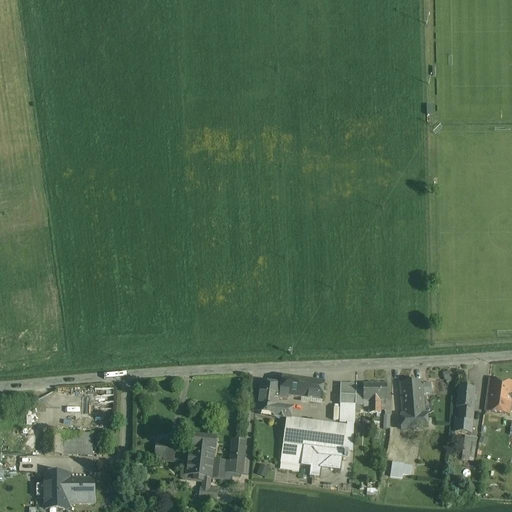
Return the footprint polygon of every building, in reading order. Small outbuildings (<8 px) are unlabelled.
[(281,385),(260,382),(256,412),(288,416),(289,406),(278,405),(279,399),(288,400),(288,396),(322,401),(325,382),(282,376),(281,385)] [(511,382),(490,380),(486,412),(510,415),(511,411),(511,402),(511,401),(511,382)] [(423,381),(400,384),(403,416),(403,417),(426,415),(424,394),(423,384),(423,381)] [(431,383),(423,384),(424,394),(432,394),(431,383)] [(357,384),(341,384),(340,423),(354,425),(355,413),(355,405),(356,405),(357,390),(357,384)] [(387,386),(364,385),(364,390),(364,399),(364,401),(370,401),(381,402),(386,402),(387,402),(387,386)] [(475,389),(459,387),(457,408),(460,408),(459,422),(456,421),(455,432),(471,434),(474,398),(474,397),(475,389)] [(357,390),(356,405),(361,405),(364,405),(364,401),(364,399),(364,390),(357,390)] [(381,402),(370,401),(370,414),(381,414),(381,412),(381,402)] [(426,415),(403,417),(403,416),(401,417),(402,430),(428,428),(427,415),(426,415)] [(327,424),(287,418),(283,443),(303,446),(323,449),(324,449),(327,424)] [(347,427),(327,424),(324,449),(344,451),(347,427)] [(63,435),(46,436),(46,458),(63,458),(63,435)] [(93,435),(63,435),(63,458),(94,457),(93,435)] [(217,439),(190,436),(188,448),(189,448),(215,451),(216,451),(217,439)] [(477,439),(468,437),(467,443),(464,442),(462,459),(474,461),(477,439)] [(215,451),(189,448),(187,466),(186,475),(186,476),(204,478),(209,478),(211,479),(224,480),(225,473),(242,475),(245,442),(233,441),(231,463),(214,461),(215,451)] [(303,446),(283,443),(281,463),(301,466),(302,457),(303,446)] [(323,449),(303,446),(302,457),(322,460),(323,449)] [(167,450),(156,449),(155,461),(173,463),(174,457),(167,456),(167,450)] [(406,465),(393,463),(391,477),(404,479),(406,465)] [(269,471),(260,468),(258,474),(266,478),(269,471)] [(69,477),(46,477),(46,511),(69,511),(69,506),(69,482),(69,477)] [(204,478),(202,488),(201,489),(209,490),(211,479),(209,478),(204,478)] [(94,482),(69,482),(69,506),(94,506),(94,482)] [(379,483),(368,482),(367,494),(378,495),(379,483)] [(201,489),(200,498),(208,499),(216,500),(217,491),(209,490),(201,489)] [(155,491),(146,495),(150,505),(159,502),(155,491)] [(125,506),(127,511),(128,511),(136,510),(134,503),(125,506)]
